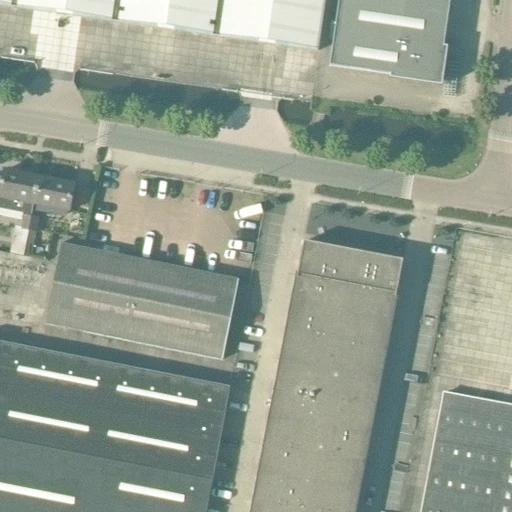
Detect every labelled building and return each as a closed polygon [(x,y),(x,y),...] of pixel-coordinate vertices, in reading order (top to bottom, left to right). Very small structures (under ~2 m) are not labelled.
[(325,0),(0,0),(0,6),(318,52),(325,0)] [(450,0),(338,0),(328,68),(438,84),(450,0)] [(34,207),(40,180),(4,173),(0,193),(0,210),(23,215),(31,217),(32,217),(34,207)] [(75,187),(40,180),(34,207),(69,214),(75,187)] [(23,215),(20,229),(28,231),(31,217),(23,215)] [(31,217),(28,231),(36,232),(39,218),(32,217),(31,217)] [(20,229),(14,256),(22,257),(28,231),(20,229)] [(28,231),(22,257),(24,258),(30,259),(36,232),(28,231)] [(353,511),(402,262),(303,243),(251,511),(353,511)] [(222,362),(238,282),(61,246),(44,327),(65,331),(65,330),(222,362)] [(0,439),(212,481),(229,389),(0,345),(0,439)] [(443,397),(421,511),(511,511),(511,409),(447,397),(443,397)] [(0,511),(205,511),(212,481),(0,439),(0,511)]
